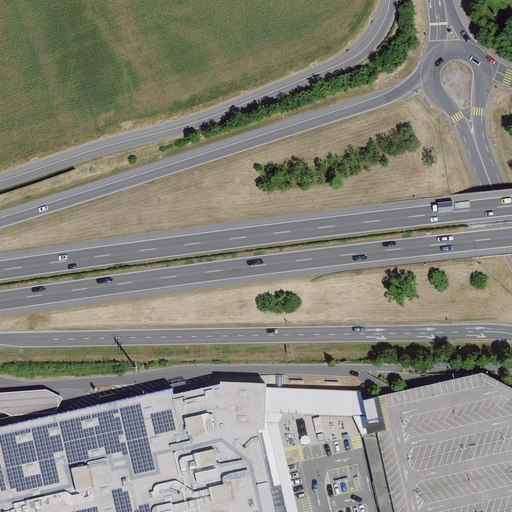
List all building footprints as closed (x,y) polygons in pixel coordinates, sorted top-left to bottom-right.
[(276,511),(258,429),(264,429),(265,411),(266,388),(267,384),(220,382),(220,384),(173,395),(172,388),(0,425),(0,511),(276,511)] [(361,391),(266,388),(265,411),(284,411),(366,415),(363,400),(361,391)] [(46,389),(0,391),(0,408),(11,414),(56,410),(63,395),(46,389)] [(378,397),(363,400),(366,415),(367,421),(365,421),(368,434),(376,433),(386,430),(382,412),(380,402),(378,397)] [(258,429),(276,511),(298,511),(285,452),(284,450),(278,422),(284,411),(265,411),(264,429),(258,429)]
